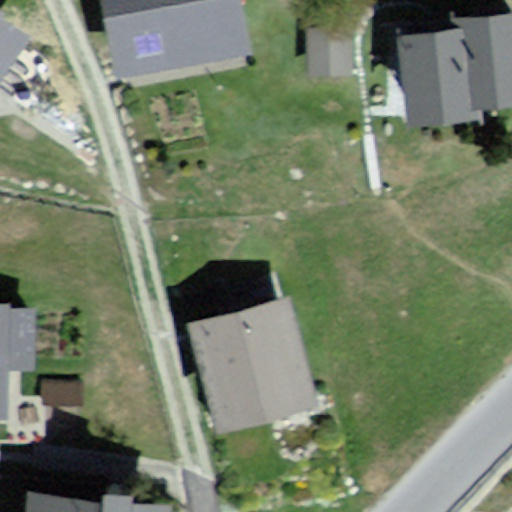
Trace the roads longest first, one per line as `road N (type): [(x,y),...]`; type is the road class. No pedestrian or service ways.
road 1 (track): [(233,511),(205,438),(154,204),(71,0)]
road 2 (residential): [(511,422),(420,511)]
